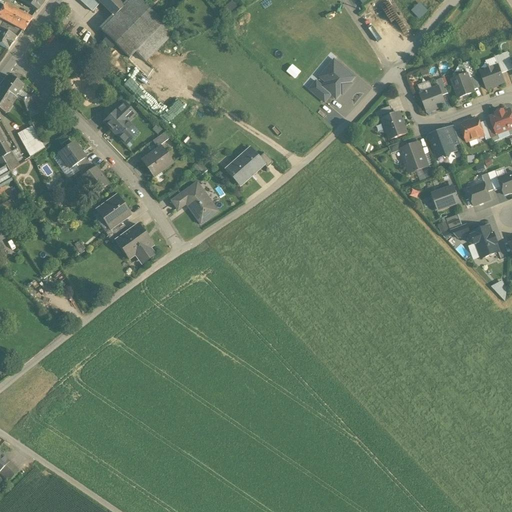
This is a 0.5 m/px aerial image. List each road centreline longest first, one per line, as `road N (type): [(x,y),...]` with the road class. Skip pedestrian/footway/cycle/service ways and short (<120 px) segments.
road 1 (residential): [(180,251),(125,171),(15,55)]
road 2 (residential): [(393,73),(418,126),(511,94)]
